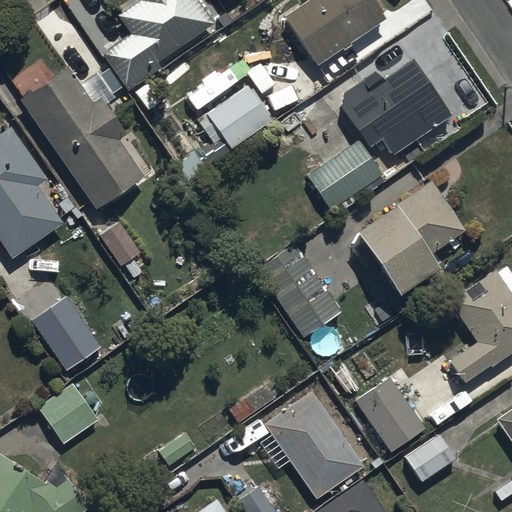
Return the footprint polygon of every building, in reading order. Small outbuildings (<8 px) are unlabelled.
[(133,0),(116,12),(129,32),(101,50),(125,88),(161,64),(158,58),(212,23),(197,0),(133,0)] [(298,0),(283,11),(317,60),(340,44),(342,47),(350,42),(349,39),(383,15),(372,0),(298,0)] [(450,112),(412,55),(381,76),(374,67),(372,68),(366,60),(352,71),(356,78),(341,88),(340,112),(348,124),(353,121),(368,144),(373,141),(380,152),(388,147),(391,151),(450,112)] [(65,60),(17,94),(94,204),(142,171),(118,136),(126,130),(99,91),(91,97),(65,60)] [(228,145),(269,117),(245,82),(237,87),(227,73),(194,96),(204,111),(228,145)] [(8,123),(0,128),(0,237),(11,254),(61,220),(36,184),(47,176),(8,123)] [(356,136),(307,172),(332,206),(381,170),(356,136)] [(353,227),(359,234),(350,242),(371,269),(379,263),(398,288),(436,259),(430,251),(463,225),(426,177),(395,201),(392,197),(353,227)] [(117,219),(98,233),(119,264),(139,250),(117,219)] [(292,237),(254,262),(302,333),(340,308),(292,237)] [(492,265),(447,295),(475,337),(448,355),(464,379),(511,347),(511,292),(510,289),(511,288),(511,272),(505,262),(494,269),(492,265)] [(96,341),(62,294),(29,318),(62,365),(96,341)] [(385,373),(351,398),(388,449),(423,425),(385,373)] [(71,379),(37,403),(64,441),(98,417),(71,379)] [(309,387),(261,420),(269,433),(258,440),(276,467),(288,459),(312,497),(363,463),(309,387)] [(511,403),(495,415),(511,438),(511,403)] [(222,406),(197,425),(208,439),(232,421),(222,406)] [(182,429),(157,448),(168,463),(193,444),(182,429)] [(436,430),(403,453),(421,478),(454,456),(436,430)] [(43,478),(0,450),(0,511),(27,511),(30,508),(32,511),(74,511),(86,503),(67,474),(53,484),(43,478)] [(384,511),(359,476),(308,511),(384,511)] [(256,484),(235,498),(244,511),(275,511),(287,504),(275,486),(263,494),(256,484)] [(225,511),(214,496),(190,511),(225,511)]
